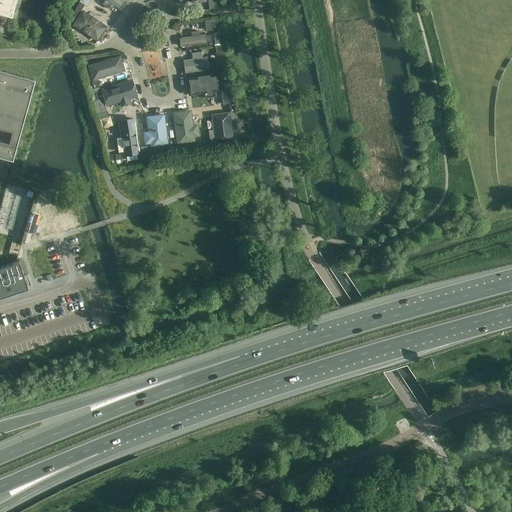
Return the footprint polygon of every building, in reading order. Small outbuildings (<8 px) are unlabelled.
[(0,0),(0,12),(11,16),(15,0),(0,0)] [(126,4),(119,0),(105,0),(121,11),(126,4)] [(80,12),(84,6),(80,3),(79,3),(75,9),(80,12)] [(73,25),(97,41),(106,27),(83,11),(73,25)] [(205,43),(212,42),(211,35),(200,36),(199,32),(193,32),(194,37),(180,39),(181,47),(205,43)] [(201,53),(191,54),(192,60),(184,61),(186,73),(208,70),(206,58),(202,58),(201,53)] [(124,71),(120,59),(120,57),(89,66),(89,68),(93,80),(124,71)] [(222,59),(217,59),(214,60),(216,71),(218,70),(221,70),(224,70),(222,59)] [(0,157),(12,161),(13,161),(35,80),(0,69),(0,157)] [(217,75),(216,75),(187,79),(189,95),(205,93),(206,98),(215,96),(214,91),(219,91),(217,75)] [(136,97),(131,81),(102,90),(107,106),(120,102),(121,106),(130,103),(128,104),(127,100),(136,97)] [(102,98),(100,92),(95,93),(98,105),(104,104),(102,98)] [(197,127),(192,128),(190,111),(174,114),(178,144),(194,141),(193,137),(198,136),(197,127)] [(111,123),(109,113),(101,115),(99,115),(102,125),(104,125),(111,123)] [(212,116),(214,132),(210,133),(209,131),(211,142),(215,141),(216,144),(232,142),(229,114),(212,116)] [(149,135),(144,135),(146,144),(150,143),(151,148),(167,146),(163,116),(147,118),(149,135)] [(137,154),(139,154),(134,119),(120,122),(122,141),(118,142),(119,149),(121,149),(121,151),(124,151),(124,156),(127,155),(127,159),(137,157),(137,154)] [(182,146),(183,152),(196,150),(196,149),(196,144),(182,146)] [(165,154),(164,148),(141,152),(142,157),(142,159),(165,156),(165,154)] [(123,160),(122,154),(108,156),(107,156),(109,165),(118,164),(118,160),(123,160)] [(0,296),(28,287),(25,278),(24,277),(19,260),(16,261),(15,261),(0,266),(0,296)]
